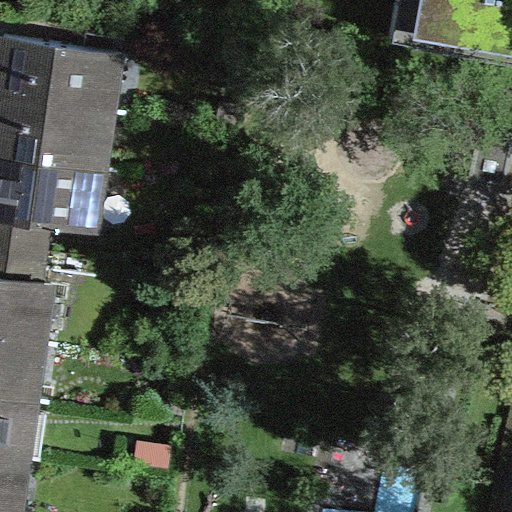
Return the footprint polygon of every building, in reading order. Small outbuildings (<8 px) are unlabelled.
[(511,0),(418,0),(411,37),(411,39),(511,57),(511,0)] [(106,46),(4,31),(0,59),(0,90),(98,105),(106,46)] [(511,88),(488,84),(469,173),(503,181),(504,178),(510,149),(495,146),(501,119),(511,121),(511,88)] [(0,149),(89,162),(98,105),(0,90),(0,149)] [(46,216),(80,221),(89,162),(0,149),(0,240),(42,247),(46,216)] [(0,332),(29,337),(42,247),(0,240),(0,332)] [(0,390),(20,394),(29,337),(0,332),(0,390)] [(0,449),(12,451),(20,394),(0,390),(0,449)] [(0,509),(4,510),(12,451),(0,449),(0,509)]
